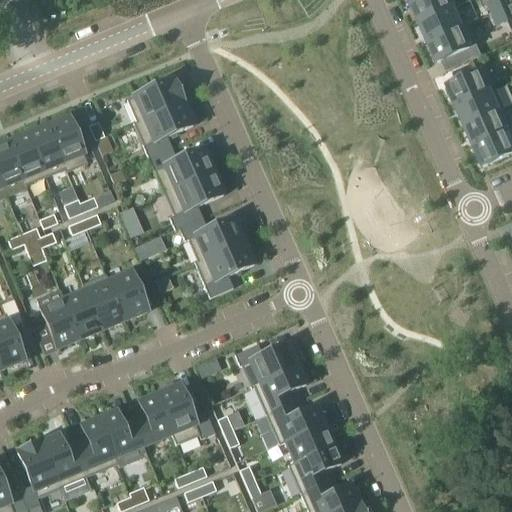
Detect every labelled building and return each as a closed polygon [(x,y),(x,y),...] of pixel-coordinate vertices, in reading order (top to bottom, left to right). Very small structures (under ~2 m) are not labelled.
[(455,0),(424,0),(411,6),(419,26),(459,9),(455,0)] [(497,2),(486,6),(491,17),(502,13),(497,2)] [(459,9),(419,26),(428,46),(468,28),(459,9)] [(502,13),(491,17),(496,29),(507,24),(502,13)] [(468,28),(428,46),(437,66),(477,49),(468,28)] [(487,72),(447,89),(457,110),(496,93),(487,72)] [(172,83),(126,104),(135,126),(182,106),(172,83)] [(496,93),(457,110),(465,130),(505,113),(496,93)] [(135,126),(132,127),(132,128),(147,163),(171,152),(166,141),(192,129),(190,124),(194,122),(188,108),(184,111),(182,106),(135,126)] [(511,128),(505,113),(465,130),(474,150),(511,133),(511,128)] [(67,121),(46,130),(64,173),(63,174),(65,177),(65,176),(86,168),(67,121)] [(97,127),(88,131),(94,145),(103,140),(97,127)] [(46,130),(26,138),(44,181),(63,174),(64,173),(46,130)] [(511,133),(474,150),(483,170),(511,157),(511,133)] [(26,138),(6,146),(24,190),(25,189),(44,181),(26,138)] [(6,146),(0,148),(0,187),(5,201),(25,193),(27,192),(25,189),(24,190),(6,146)] [(171,152),(147,163),(163,198),(212,176),(210,172),(215,170),(209,156),(204,158),(202,153),(176,164),(171,152)] [(212,176),(163,198),(172,220),(168,222),(174,234),(178,233),(201,223),(196,211),(222,199),(220,194),(224,192),(219,178),(214,180),(212,176)] [(97,211),(92,202),(79,207),(82,217),(97,211)] [(82,217),(79,207),(77,204),(62,210),(68,223),(82,217)] [(131,211),(119,217),(122,226),(135,220),(131,211)] [(57,228),(52,218),(38,224),(42,234),(57,228)] [(96,219),(81,225),(83,229),(85,234),(100,228),(96,219)] [(201,223),(178,233),(184,245),(187,244),(196,265),(196,266),(243,246),(241,241),(245,239),(239,226),(235,228),(233,223),(207,235),(201,223)] [(81,225),(67,230),(71,240),(85,234),(83,229),(81,225)] [(35,232),(21,238),(25,248),(31,245),(37,243),(39,242),(35,232)] [(39,242),(37,243),(39,248),(41,252),(55,246),(51,237),(45,239),(39,242)] [(6,244),(11,254),(22,249),(25,248),(21,238),(6,244)] [(31,245),(25,248),(22,249),(26,258),(31,256),(41,252),(39,248),(37,243),(31,245)] [(196,265),(193,266),(193,267),(208,302),(232,292),(227,280),(253,269),(250,263),(255,261),(249,247),(244,249),(243,246),(196,266),(196,265)] [(107,285),(106,285),(113,302),(123,325),(146,316),(129,276),(124,278),(107,285)] [(104,279),(81,288),(91,311),(101,335),(123,325),(113,302),(106,285),(104,279)] [(58,294),(35,303),(39,313),(55,353),(78,344),(62,304),(58,294)] [(83,295),(62,304),(78,344),(101,335),(91,311),(84,295),(83,295)] [(0,319),(0,373),(23,365),(9,332),(22,327),(13,303),(0,308),(0,311),(3,318),(0,319)] [(257,349),(234,359),(239,371),(240,370),(250,392),(252,391),(298,371),(296,367),(300,365),(294,352),(290,354),(288,348),(262,360),(257,349)] [(298,371),(252,391),(253,392),(265,420),(298,405),(293,394),(305,388),(298,371)] [(165,424),(175,448),(198,439),(200,443),(214,437),(204,414),(191,420),(178,389),(173,391),(171,387),(157,392),(159,397),(155,399),(165,424)] [(137,421),(131,423),(142,450),(170,439),(174,449),(175,448),(165,424),(155,399),(137,406),(143,418),(137,421)] [(265,420),(264,420),(277,448),(283,446),(323,428),(315,411),(303,417),(298,405),(265,420)] [(114,415),(97,422),(113,462),(115,462),(117,468),(118,471),(136,463),(145,460),(142,451),(142,450),(131,423),(119,428),(114,415)] [(225,420),(216,424),(222,438),(232,434),(225,420)] [(79,445),(73,447),(80,464),(87,480),(116,468),(106,445),(97,422),(80,430),(85,442),(79,445)] [(323,428),(283,446),(283,447),(292,467),(293,468),(332,450),(323,428)] [(232,434),(222,438),(228,452),(238,448),(232,434)] [(49,470),(59,493),(60,492),(59,492),(87,480),(80,464),(73,447),(62,452),(57,439),(39,446),(49,470)] [(39,446),(16,456),(30,489),(18,494),(25,511),(31,511),(38,509),(36,502),(59,493),(49,470),(39,446)] [(293,468),(287,470),(299,499),(332,485),(327,473),(340,467),(332,450),(293,468)] [(247,470),(238,474),(244,489),(254,485),(247,470)] [(201,471),(187,477),(191,487),(205,481),(201,471)] [(187,477),(173,483),(177,493),(191,487),(187,477)] [(0,511),(25,511),(18,493),(5,498),(0,485),(0,511)] [(211,485),(197,491),(201,501),(215,495),(211,485)] [(254,485),(244,489),(250,503),(260,499),(254,485)] [(332,485),(299,499),(305,511),(347,511),(357,508),(350,491),(337,496),(332,485)] [(142,491),(128,497),(129,501),(133,510),(148,504),(142,491)] [(197,491),(182,497),(186,507),(201,501),(197,491)] [(129,501),(115,507),(117,511),(129,511),(133,510),(129,501)] [(174,501),(153,509),(153,511),(172,511),(178,510),(174,501)]
